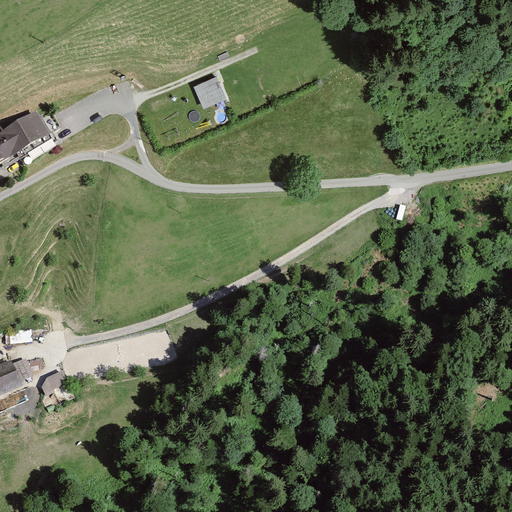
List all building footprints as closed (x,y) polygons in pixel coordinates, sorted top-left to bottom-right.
[(217,76),(194,86),(204,107),(227,97),(217,76)] [(38,113),(0,134),(0,170),(53,140),(38,113)] [(11,360),(0,364),(0,399),(24,388),(21,381),(35,374),(32,369),(44,367),(42,357),(27,360),(26,357),(13,364),(11,360)] [(67,384),(63,372),(47,379),(42,388),(45,395),(67,384)] [(51,398),(42,402),(48,415),(57,411),(51,398)]
